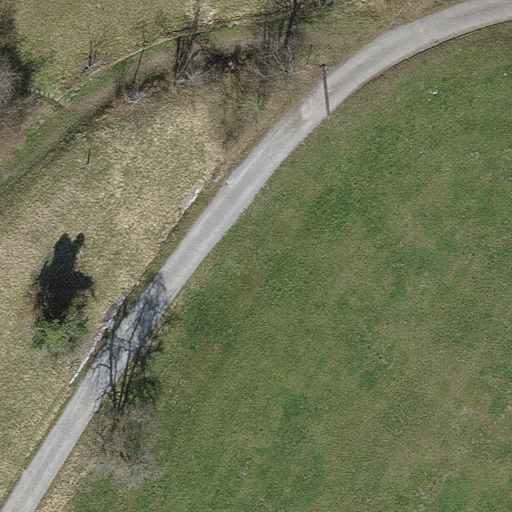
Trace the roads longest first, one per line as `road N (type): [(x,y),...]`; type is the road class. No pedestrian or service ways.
road 1 (track): [(17,511),(59,439),(236,193),(301,117),(389,48),(511,7)]
road 2 (track): [(74,114),(167,55),(313,31),(389,48)]
